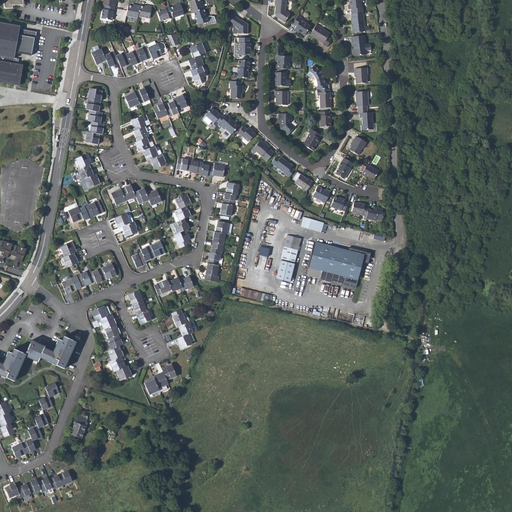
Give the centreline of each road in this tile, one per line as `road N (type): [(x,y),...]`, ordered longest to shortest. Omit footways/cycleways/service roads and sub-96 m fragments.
road 1 (residential): [(399,239),(380,0)]
road 2 (residential): [(27,284),(45,237),(73,76)]
road 3 (residential): [(131,171),(196,185),(207,204),(196,254),(129,284)]
road 4 (residential): [(71,316),(87,331),(89,348),(48,456),(13,472),(0,457)]
